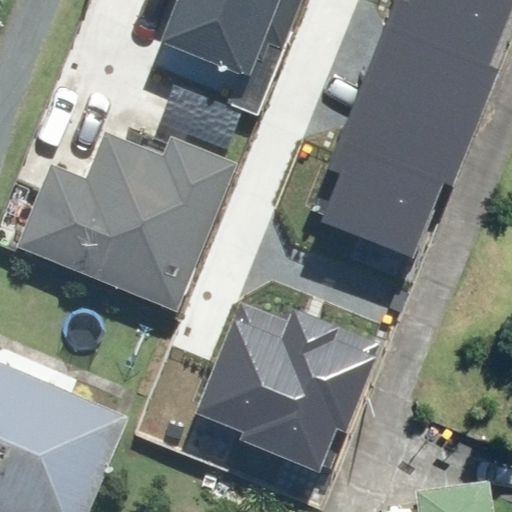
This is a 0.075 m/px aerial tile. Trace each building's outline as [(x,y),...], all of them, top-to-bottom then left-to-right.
[(270,92),(307,0),(180,0),(201,8),(182,57),(270,92)] [(342,175),(322,224),(413,261),(511,12),(511,0),(400,0),(332,171),(342,175)] [(56,144),(18,238),(184,305),(245,156),(111,102),(89,157),(56,144)] [(242,309),(199,417),(242,434),(238,445),(322,478),(374,345),(296,314),(290,328),(242,309)] [(0,501),(26,511),(92,511),(135,407),(0,351),(0,501)] [(508,511),(505,485),(423,493),(424,511),(508,511)]
